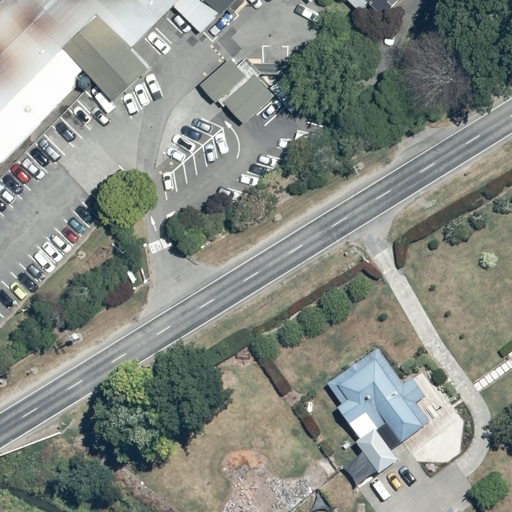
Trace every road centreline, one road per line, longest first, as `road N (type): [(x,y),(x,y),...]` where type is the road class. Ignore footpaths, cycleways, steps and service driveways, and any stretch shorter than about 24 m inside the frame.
road 1 (tertiary): [(511,111),(0,420)]
road 2 (unknown): [(453,147),(327,48),(248,20),(201,40),(173,67),(147,111),(146,157)]
road 3 (unknown): [(146,157),(0,276)]
road 4 (unknown): [(146,157),(188,306)]
